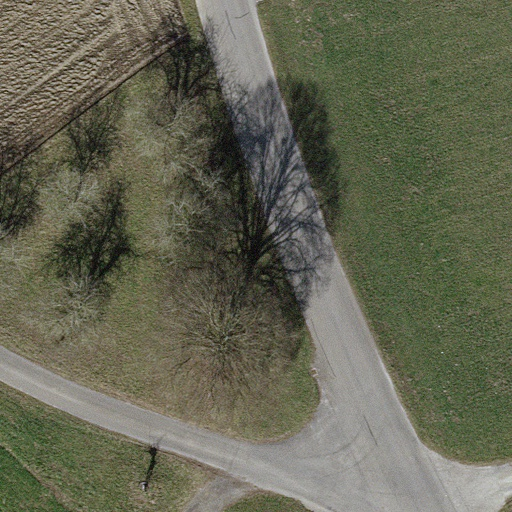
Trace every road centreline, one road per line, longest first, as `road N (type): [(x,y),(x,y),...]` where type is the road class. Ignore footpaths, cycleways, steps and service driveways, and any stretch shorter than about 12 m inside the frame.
road 1 (unclassified): [(224,0),(324,294),(413,511)]
road 2 (track): [(511,461),(403,495),(150,423),(76,397),(0,357)]
